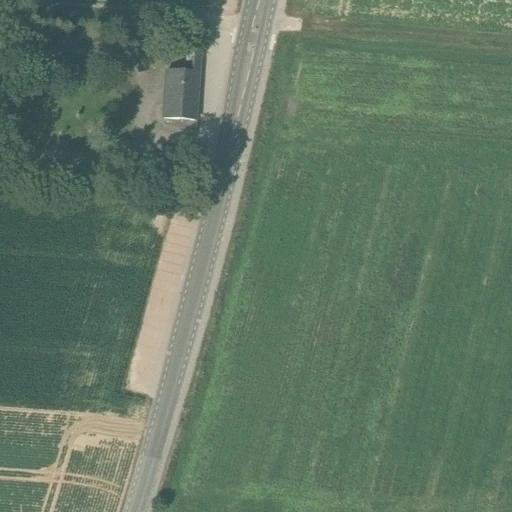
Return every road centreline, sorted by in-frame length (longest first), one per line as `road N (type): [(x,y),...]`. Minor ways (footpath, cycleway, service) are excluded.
road 1 (tertiary): [(260,0),(136,511)]
road 2 (track): [(256,18),(511,34)]
road 3 (track): [(256,18),(20,0)]
